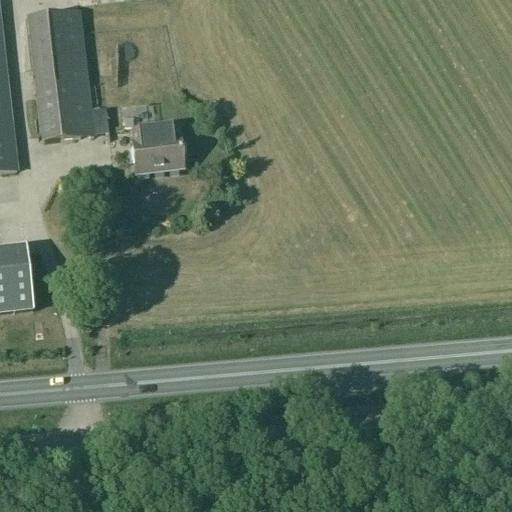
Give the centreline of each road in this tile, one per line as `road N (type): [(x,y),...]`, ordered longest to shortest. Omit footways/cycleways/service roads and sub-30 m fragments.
road 1 (unclassified): [(0,447),(511,401)]
road 2 (trunk): [(77,388),(511,351)]
